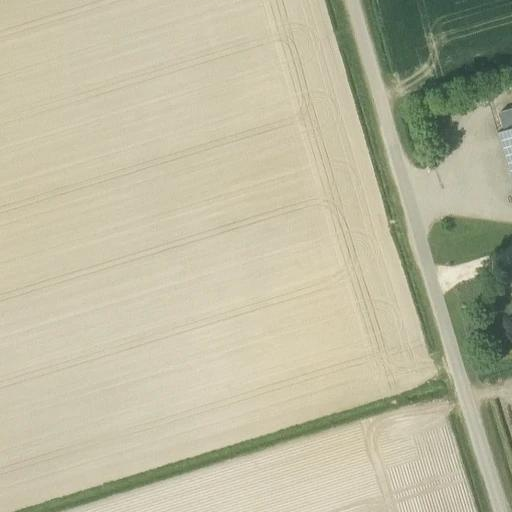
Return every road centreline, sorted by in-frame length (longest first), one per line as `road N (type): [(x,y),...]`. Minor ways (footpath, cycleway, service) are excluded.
road 1 (unclassified): [(501,511),(405,189)]
road 2 (track): [(405,189),(351,0)]
